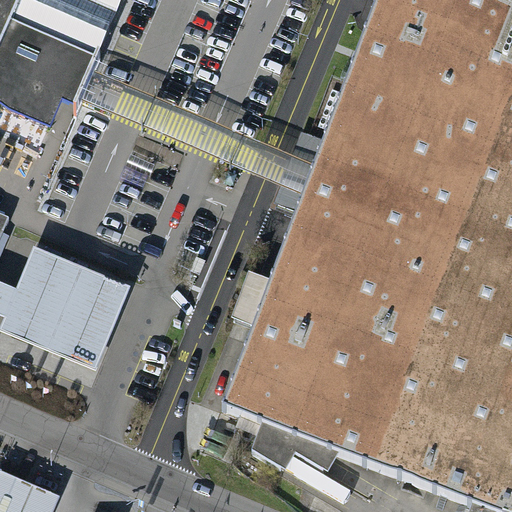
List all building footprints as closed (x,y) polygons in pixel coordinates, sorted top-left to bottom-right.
[(0,0),(0,112),(2,113),(70,142),(92,92),(131,0),(0,0)] [(511,511),(511,3),(503,0),(379,0),(324,148),(316,170),(310,184),(291,236),(223,418),(476,511),(511,511)] [(174,69),(164,97),(200,109),(210,82),(174,69)] [(324,148),(304,141),(296,162),(316,170),(324,148)] [(125,298),(26,257),(10,297),(0,292),(0,341),(92,379),(125,298)] [(16,490),(0,483),(0,511),(48,511),(52,505),(16,490)]
